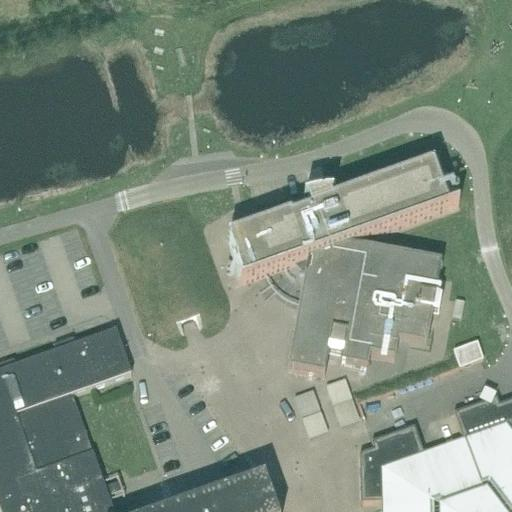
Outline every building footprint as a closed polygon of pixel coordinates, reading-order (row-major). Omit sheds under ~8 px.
[(448,213),(446,207),(433,170),(330,206),(329,202),(332,202),(332,200),(328,201),(317,202),(307,204),(303,205),(303,207),(306,206),(309,216),(291,222),(290,220),(227,242),(243,286),(240,287),(240,289),(307,265),(287,375),(324,381),(329,352),(341,355),(339,369),(366,374),(369,360),(393,365),(400,330),(411,332),(410,339),(427,342),(441,268),(347,251),(458,212),(457,210),(448,213)] [(110,511),(108,503),(102,505),(97,492),(103,489),(92,459),(85,441),(71,401),(130,380),(115,336),(0,376),(0,498),(1,501),(0,501),(0,511),(110,511)] [(476,346),(453,355),(454,358),(459,371),(459,372),(482,364),(481,360),(476,346)] [(511,511),(511,404),(498,410),(496,403),(453,418),(463,446),(441,454),(438,452),(433,448),(414,432),(413,432),(371,447),(373,454),(359,459),(360,508),(383,507),(383,505),(390,505),(389,511),(511,511)] [(272,511),(263,485),(187,511),(272,511)]
